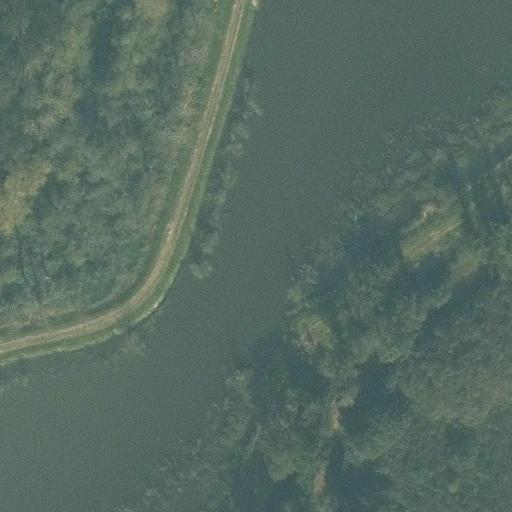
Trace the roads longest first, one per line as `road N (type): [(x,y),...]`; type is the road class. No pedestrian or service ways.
road 1 (track): [(0,349),(121,316),(160,274),(212,124),(239,0)]
road 2 (track): [(299,355),(314,331),(384,274),(511,186)]
road 3 (track): [(353,389),(389,344),(511,250)]
road 4 (track): [(314,511),(353,389)]
